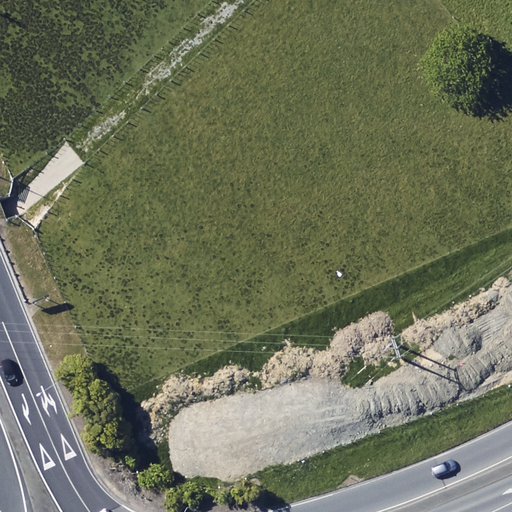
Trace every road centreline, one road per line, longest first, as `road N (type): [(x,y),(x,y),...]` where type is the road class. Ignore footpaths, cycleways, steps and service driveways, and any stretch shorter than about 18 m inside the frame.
road 1 (track): [(0,211),(75,153),(233,0)]
road 2 (secondary): [(0,316),(63,466),(91,511)]
road 3 (secondary): [(328,511),(511,439)]
